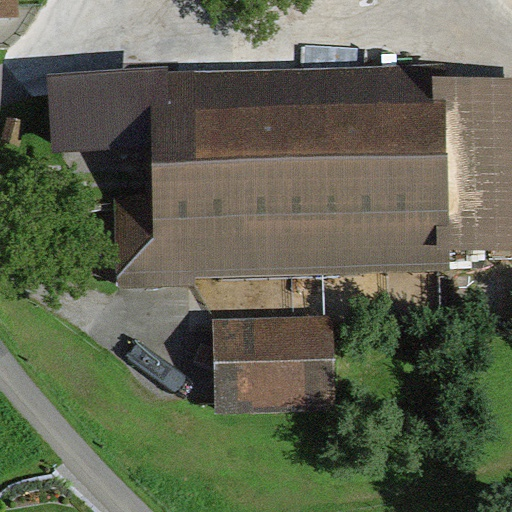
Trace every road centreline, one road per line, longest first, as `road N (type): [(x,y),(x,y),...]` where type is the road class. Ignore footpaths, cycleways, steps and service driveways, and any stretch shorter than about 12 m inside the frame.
road 1 (track): [(453,0),(417,36),(99,50),(0,85)]
road 2 (track): [(131,511),(0,358)]
